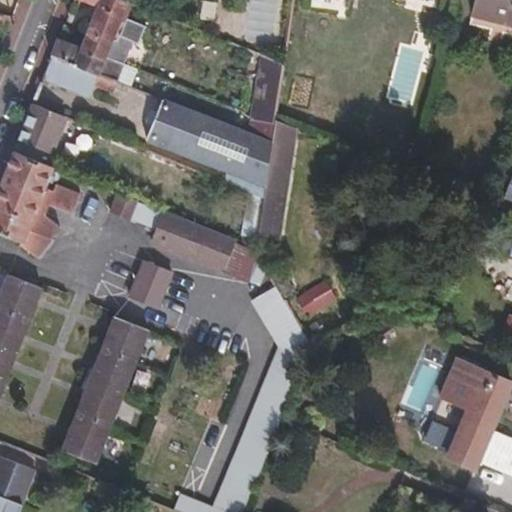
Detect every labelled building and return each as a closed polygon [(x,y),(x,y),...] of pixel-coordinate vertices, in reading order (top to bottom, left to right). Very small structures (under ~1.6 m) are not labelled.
[(105,55),(121,61),(131,37),(136,39),(141,23),(122,15),(127,1),(123,0),(84,0),(94,4),(78,46),(104,57),(105,55)] [(511,0),(475,0),(472,14),(511,24),(511,0)] [(0,25),(8,26),(12,16),(0,14),(0,25)] [(259,55),(283,65),(286,48),(250,34),(245,48),(259,55)] [(120,65),(121,61),(105,55),(104,57),(78,46),(56,39),(51,55),(115,80),(125,84),(130,70),(120,65)] [(112,88),(115,80),(51,55),(42,77),(79,92),(91,90),(94,82),(112,88)] [(252,118),(273,122),(283,65),(259,55),(251,113),(252,118)] [(261,192),(270,141),(249,132),(161,98),(142,145),(250,188),(261,192)] [(31,102),(11,152),(47,166),(65,116),(31,102)] [(249,132),(270,141),(273,122),(252,118),(251,113),(249,132)] [(273,122),(270,141),(302,152),(307,135),(273,122)] [(11,152),(0,181),(0,232),(22,241),(20,246),(37,260),(53,239),(52,235),(60,225),(46,213),(50,204),(72,212),(79,193),(56,184),(53,190),(44,187),(50,168),(47,166),(11,152)] [(253,247),(261,192),(250,188),(241,242),(253,247)] [(128,218),(135,201),(115,193),(108,210),(128,218)] [(157,230),(163,212),(135,201),(128,218),(157,230)] [(258,285),(264,268),(253,247),(241,242),(163,212),(157,230),(152,244),(258,285)] [(128,297),(157,308),(171,270),(141,260),(128,297)] [(0,283),(0,394),(9,371),(41,288),(4,274),(0,283)] [(178,511),(241,511),(280,416),(306,352),(309,343),(276,286),(252,300),(280,346),(214,506),(177,492),(171,509),(178,511)] [(110,315),(59,446),(96,461),(147,328),(110,315)] [(508,379),(454,358),(439,397),(466,407),(445,457),(471,468),(477,458),(511,472),(511,471),(511,440),(489,430),(508,379)] [(17,511),(35,467),(0,453),(0,511),(17,511)]
